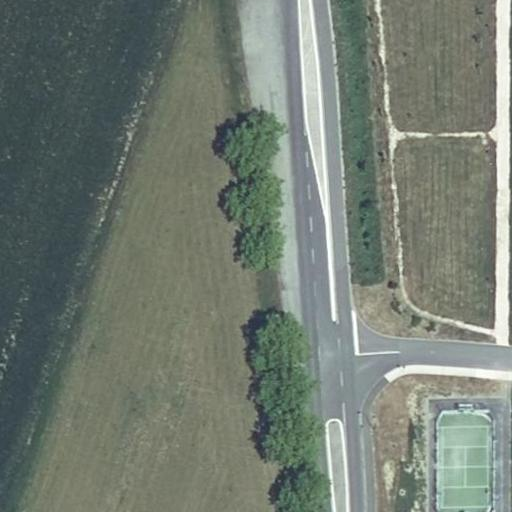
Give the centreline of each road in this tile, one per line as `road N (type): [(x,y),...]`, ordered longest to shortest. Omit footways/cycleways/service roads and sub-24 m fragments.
road 1 (primary): [(287,0),(311,354)]
road 2 (primary): [(346,351),(318,0)]
road 3 (residential): [(346,351),(511,360)]
road 4 (primary): [(356,511),(346,351)]
road 5 (primary): [(311,354),(324,511)]
